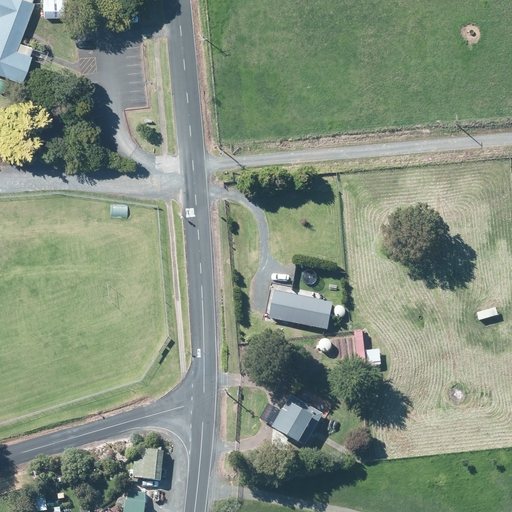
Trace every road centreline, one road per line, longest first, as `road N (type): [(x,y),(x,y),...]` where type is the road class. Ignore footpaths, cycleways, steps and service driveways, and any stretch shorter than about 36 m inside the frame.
road 1 (tertiary): [(204,391),(175,0)]
road 2 (unclassified): [(0,453),(204,391)]
road 3 (tertiary): [(195,511),(204,391)]
